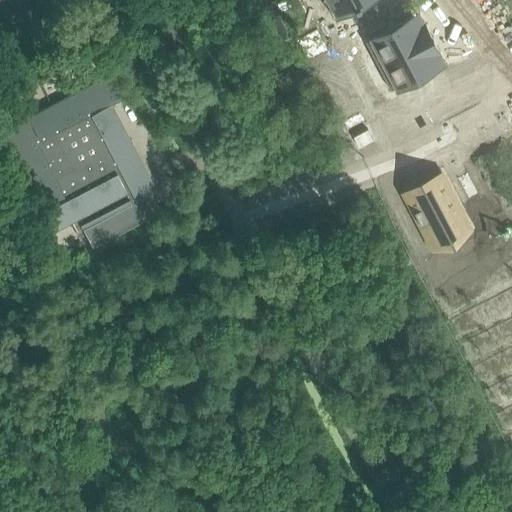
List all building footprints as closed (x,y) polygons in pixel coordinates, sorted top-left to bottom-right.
[(288,0),(287,0),(278,5),(282,12),(292,7),(288,0)] [(337,0),(343,11),(363,0),(337,0)] [(411,16),(371,37),(384,62),(424,40),(411,16)] [(317,29),(296,40),(302,51),(323,40),(317,29)] [(323,40),(302,51),(307,61),(329,50),(323,40)] [(424,40),(384,62),(396,86),(437,65),(424,40)] [(92,247),(160,212),(151,194),(156,191),(155,190),(152,192),(107,107),(131,95),(120,73),(111,78),(110,75),(109,75),(110,78),(30,119),(18,96),(12,99),(12,98),(0,104),(0,114),(42,194),(27,202),(47,239),(48,238),(46,235),(126,193),(132,203),(82,229),(92,247)] [(361,112),(339,123),(345,133),(366,122),(361,112)] [(367,130),(353,136),(358,146),(372,139),(367,130)] [(467,173),(456,178),(467,199),(478,194),(467,173)] [(439,175),(409,190),(417,205),(413,208),(422,225),(425,223),(426,222),(434,238),(438,236),(441,242),(459,232),(456,226),(464,222),(439,175)]
